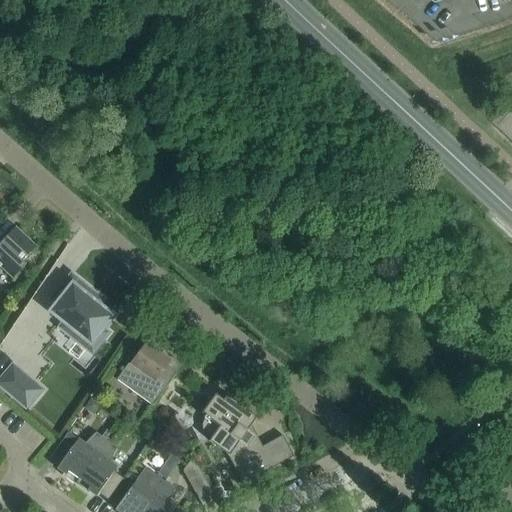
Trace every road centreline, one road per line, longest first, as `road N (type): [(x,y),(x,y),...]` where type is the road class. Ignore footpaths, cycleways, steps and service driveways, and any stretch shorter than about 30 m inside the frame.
road 1 (residential): [(379,454),(0,139)]
road 2 (secondary): [(511,211),(283,0)]
